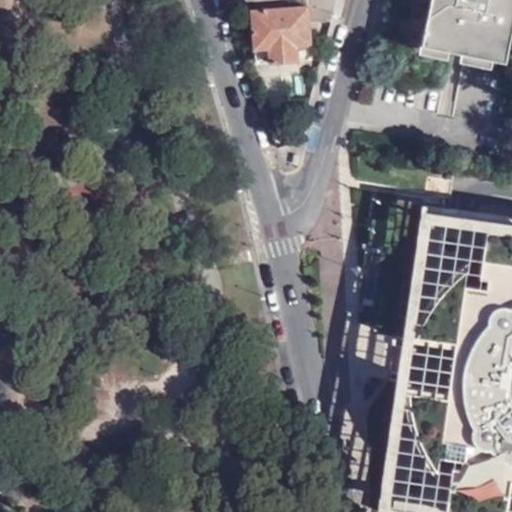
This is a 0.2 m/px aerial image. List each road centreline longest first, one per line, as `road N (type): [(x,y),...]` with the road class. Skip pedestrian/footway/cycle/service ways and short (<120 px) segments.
road 1 (tertiary): [(273,218),(343,511)]
road 2 (residential): [(363,0),(317,179),(273,218)]
road 3 (tertiary): [(200,0),(273,218)]
